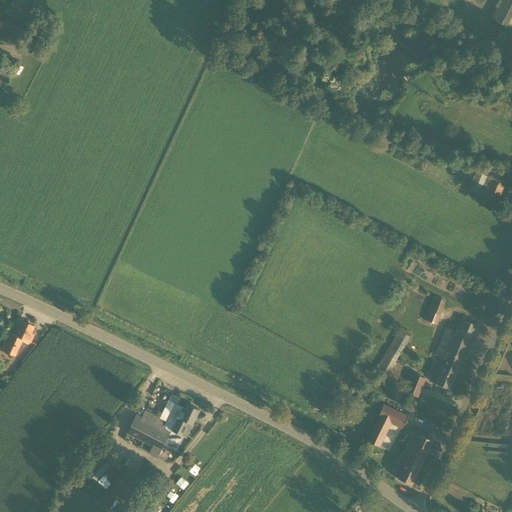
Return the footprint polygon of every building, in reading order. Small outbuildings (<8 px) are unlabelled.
[(506,26),(511,12),(511,0),(499,0),(491,18),(506,26)] [(0,40),(7,43),(15,23),(3,19),(0,26),(0,40)] [(39,57),(54,30),(33,19),(19,46),(39,57)] [(511,48),(511,35),(501,29),(495,39),(511,48)] [(497,202),(505,182),(477,170),(468,190),(497,202)] [(436,324),(445,301),(432,296),(423,319),(436,324)] [(29,342),(33,335),(30,333),(34,326),(22,321),(15,335),(9,332),(2,349),(14,355),(22,338),(29,342)] [(434,368),(434,369),(441,371),(440,373),(453,378),(475,325),(464,321),(460,333),(447,328),(435,356),(444,360),(440,370),(434,368)] [(386,378),(410,337),(398,330),(374,371),(386,378)] [(449,389),(453,378),(440,373),(441,371),(434,369),(431,377),(437,379),(435,384),(449,389)] [(417,397),(425,378),(414,373),(406,392),(417,397)] [(329,402),(338,407),(346,393),(337,388),(329,402)] [(199,410),(187,404),(185,408),(182,407),(170,432),(154,424),(157,418),(145,411),(141,417),(136,414),(126,434),(161,451),(171,431),(185,438),(199,410)] [(367,441),(379,447),(390,423),(402,428),(407,416),(383,405),(378,417),(379,417),(367,441)] [(419,438),(412,435),(401,458),(406,460),(397,478),(411,485),(432,441),(420,435),(419,438)] [(96,479),(109,465),(102,458),(89,472),(96,479)] [(181,488),(187,483),(181,477),(176,482),(181,488)]
